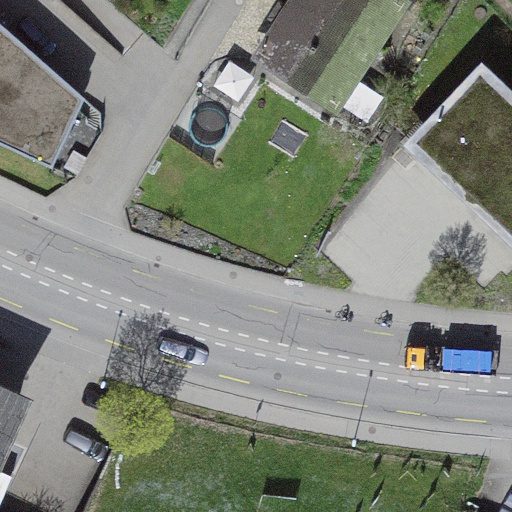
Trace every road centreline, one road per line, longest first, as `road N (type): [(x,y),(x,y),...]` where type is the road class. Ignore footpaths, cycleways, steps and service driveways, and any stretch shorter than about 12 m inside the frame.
road 1 (primary): [(0,247),(181,325),(366,367),(511,384)]
road 2 (unknown): [(366,367),(445,202)]
